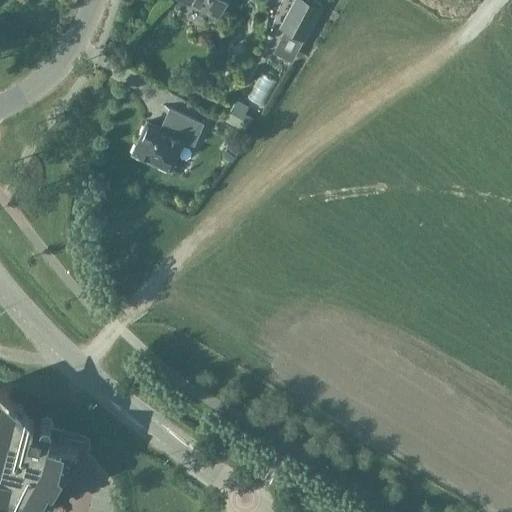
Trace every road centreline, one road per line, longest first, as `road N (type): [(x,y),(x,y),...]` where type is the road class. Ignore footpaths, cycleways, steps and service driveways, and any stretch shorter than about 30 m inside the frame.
road 1 (residential): [(511,363),(332,262),(419,164),(481,69),(511,0)]
road 2 (tertiary): [(248,496),(92,380),(0,285)]
road 3 (tertiary): [(0,107),(53,75),(98,0)]
